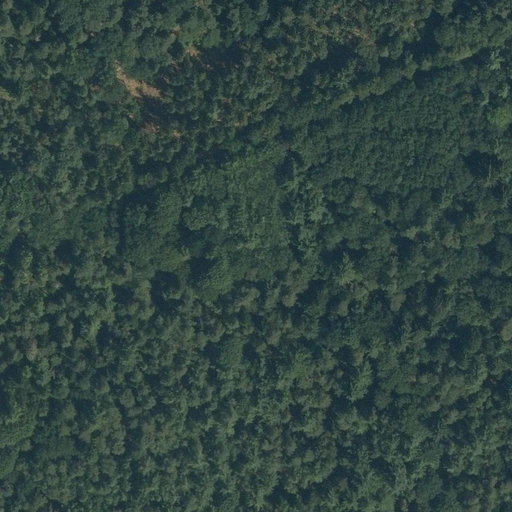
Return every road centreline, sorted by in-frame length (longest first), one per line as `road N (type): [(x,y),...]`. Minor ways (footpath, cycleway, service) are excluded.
road 1 (track): [(302,115),(441,444)]
road 2 (track): [(511,31),(302,115)]
